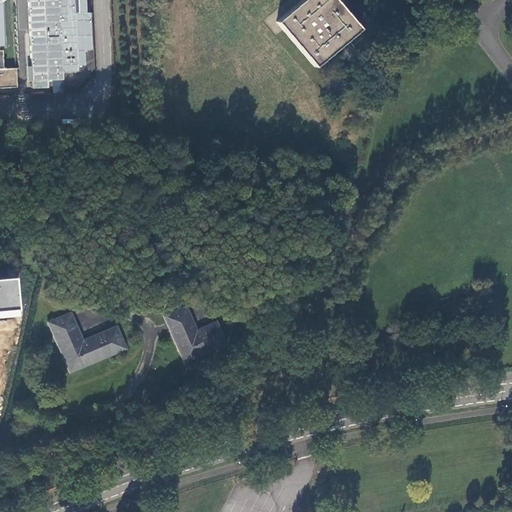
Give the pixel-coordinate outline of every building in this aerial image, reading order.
[(64,71),(93,71),(93,12),(87,12),(87,0),(28,0),(29,66),(28,66),(28,88),(49,88),(49,80),(64,80),(64,71)] [(336,2),(334,0),(301,0),(278,21),(314,66),(358,28),(336,2)] [(0,87),(15,86),(14,68),(2,68),(0,68),(0,87)] [(63,81),(51,81),(52,93),(64,92),(63,81)] [(9,275),(0,275),(0,313),(12,313),(11,308),(12,308),(9,275)] [(184,306),(163,315),(166,322),(187,313),(184,306)] [(166,322),(169,329),(190,320),(187,313),(166,322)] [(48,323),(65,361),(70,359),(74,369),(122,348),(114,328),(112,329),(77,344),(72,333),(76,331),(69,314),(48,323)] [(223,344),(214,323),(195,331),(190,320),(169,329),(170,330),(179,351),(184,349),(188,358),(223,344)]
